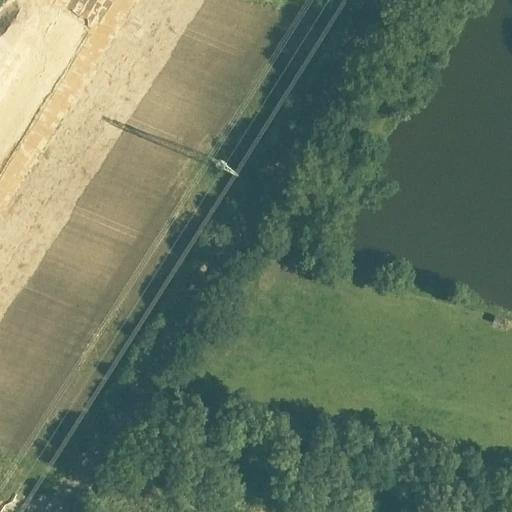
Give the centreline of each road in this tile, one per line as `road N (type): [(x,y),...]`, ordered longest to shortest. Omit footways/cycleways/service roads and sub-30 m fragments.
road 1 (unclassified): [(391,0),(67,511)]
road 2 (track): [(128,414),(256,455),(511,503)]
